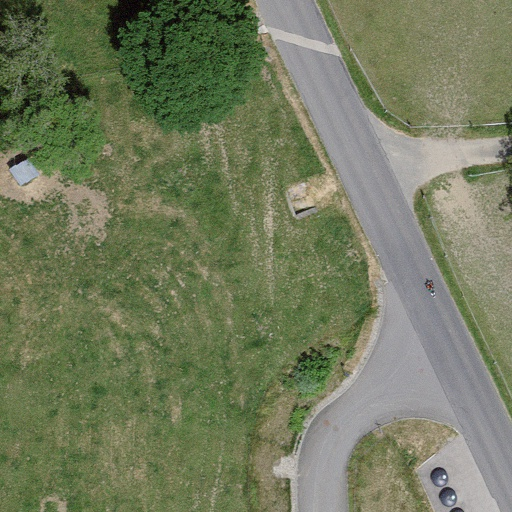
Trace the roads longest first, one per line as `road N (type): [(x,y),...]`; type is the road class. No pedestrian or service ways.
road 1 (tertiary): [(276,0),(450,355)]
road 2 (residential): [(307,511),(310,467),(330,428),(450,355)]
road 3 (track): [(511,148),(361,162)]
road 4 (tertiary): [(450,355),(511,489)]
